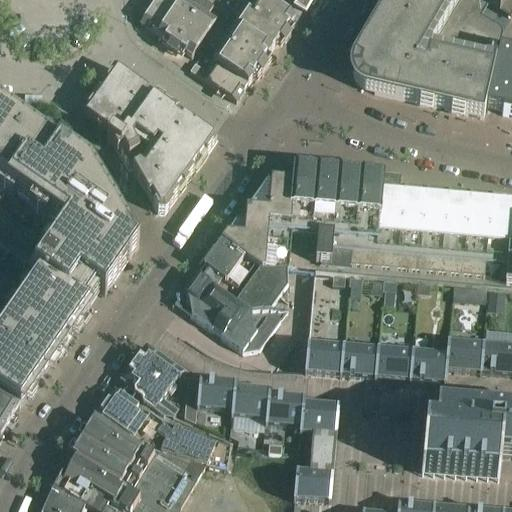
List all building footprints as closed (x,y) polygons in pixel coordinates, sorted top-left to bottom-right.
[(166,53),(175,59),(179,54),(191,62),(215,28),(205,21),(212,9),(198,0),(190,12),(172,0),(158,0),(151,12),(148,16),(140,28),(169,47),(166,53)] [(208,49),(220,57),(206,77),(194,69),(189,76),(236,108),(256,79),(260,82),(267,72),(262,69),(279,45),(283,48),(290,38),(285,35),(293,22),(260,0),(258,0),(252,9),(241,1),(231,15),(243,23),(229,43),(218,35),(208,49)] [(293,8),(305,16),(314,0),(291,0),(296,3),(293,8)] [(352,78),(352,80),(352,82),(352,83),(353,86),(354,88),(356,90),(358,92),(359,93),(361,95),(364,96),(373,98),(482,123),(495,70),(484,68),(489,46),(499,49),(502,40),(502,38),(502,37),(501,36),(501,34),(500,33),(498,31),(476,18),(482,6),(510,23),(511,18),(511,1),(509,0),(390,0),(362,49),(366,51),(358,63),(353,72),(353,74),(352,76),(352,78)] [(511,61),(506,60),(498,58),(485,114),(493,116),(502,118),(501,119),(511,121),(511,61)] [(157,219),(164,219),(167,214),(168,214),(216,148),(176,120),(177,118),(114,73),(82,118),(110,138),(106,145),(111,148),(121,166),(128,162),(135,174),(132,175),(153,212),(157,219)] [(0,330),(0,399),(19,411),(99,297),(104,301),(138,253),(98,185),(90,173),(0,110),(0,186),(0,187),(0,261),(4,255),(37,278),(0,330)] [(505,288),(511,288),(511,236),(510,236),(511,217),(511,207),(445,201),(445,200),(401,196),(401,197),(381,195),(382,187),(383,187),(383,184),(292,176),(291,187),(270,186),(267,216),(246,214),(243,242),(226,240),(221,248),(260,277),(286,276),(290,237),(317,240),(315,267),(484,282),(485,266),(507,268),(505,288)] [(286,276),(260,277),(221,248),(203,273),(200,277),(203,279),(201,282),(249,316),(286,316),(286,312),(287,312),(286,277),(286,276)] [(299,435),(298,442),(300,442),(296,477),(295,477),(292,508),(293,508),(292,511),(511,511),(511,297),(314,279),(307,353),(306,352),(304,382),(286,380),(285,392),(304,394),(303,405),(302,405),(301,407),(269,404),(270,397),(267,397),(267,398),(235,395),(236,389),(233,388),(233,390),(201,387),(201,385),(198,385),(198,392),(197,399),(197,405),(196,412),(196,416),(198,416),(198,415),(230,418),(230,425),(232,425),(233,424),(265,426),(264,433),(267,433),(267,432),(299,435)] [(286,317),(286,316),(249,316),(201,282),(200,283),(197,281),(183,300),(187,302),(188,307),(183,313),(184,318),(241,359),(258,356),(279,327),(278,319),(286,318),(286,317)] [(182,378),(146,352),(121,386),(130,392),(123,403),(160,428),(164,434),(171,425),(173,425),(175,420),(171,417),(173,412),(163,405),(182,378)] [(205,471),(205,473),(227,478),(227,476),(227,475),(230,453),(231,453),(232,451),(173,425),(171,425),(164,434),(160,428),(123,403),(113,396),(94,424),(121,443),(130,446),(130,448),(192,468),(205,471)] [(0,442),(19,411),(0,399),(0,442)] [(195,419),(184,418),(183,424),(194,429),(195,419)] [(93,425),(52,494),(82,511),(181,511),(205,473),(125,447),(93,425)] [(268,451),(268,460),(280,461),(281,452),(268,451)] [(82,511),(52,494),(44,511),(82,511)]
